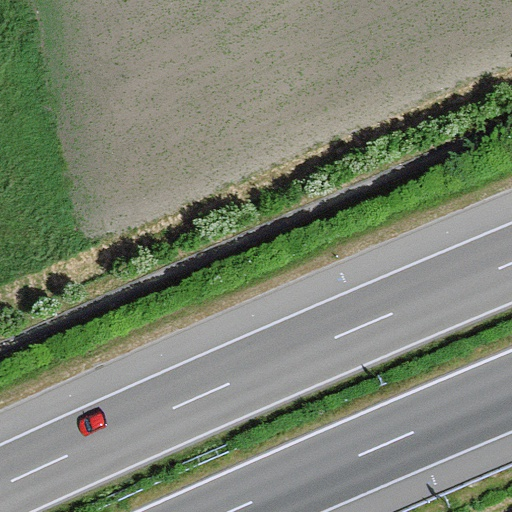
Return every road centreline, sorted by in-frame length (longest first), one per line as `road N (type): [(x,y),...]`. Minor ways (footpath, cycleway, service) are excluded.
road 1 (motorway): [(511,263),(0,486)]
road 2 (motorway): [(229,511),(511,391)]
